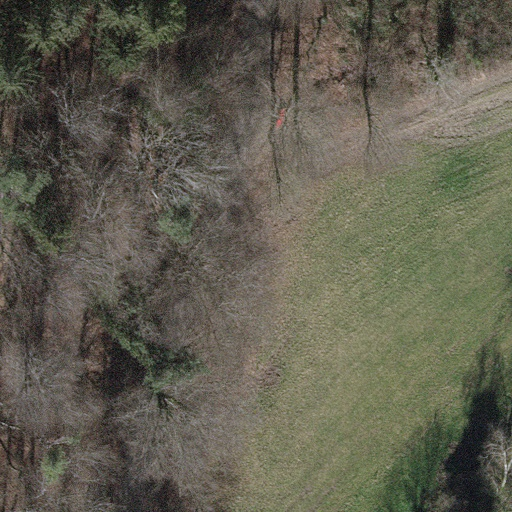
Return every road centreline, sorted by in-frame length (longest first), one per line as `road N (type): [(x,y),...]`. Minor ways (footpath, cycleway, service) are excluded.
road 1 (track): [(268,0),(165,511)]
road 2 (track): [(228,188),(511,85)]
